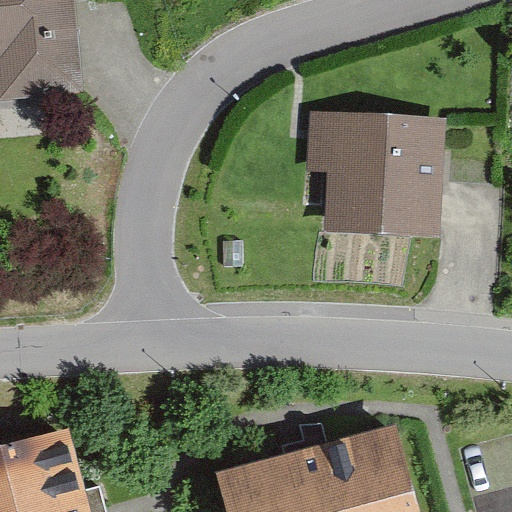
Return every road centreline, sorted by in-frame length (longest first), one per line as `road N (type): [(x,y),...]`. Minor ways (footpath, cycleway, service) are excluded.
road 1 (residential): [(405,0),(300,31),(209,77),(162,145),(141,245),(151,346)]
road 2 (unclassified): [(511,357),(413,347),(151,346)]
road 3 (unclassified): [(151,346),(0,355)]
